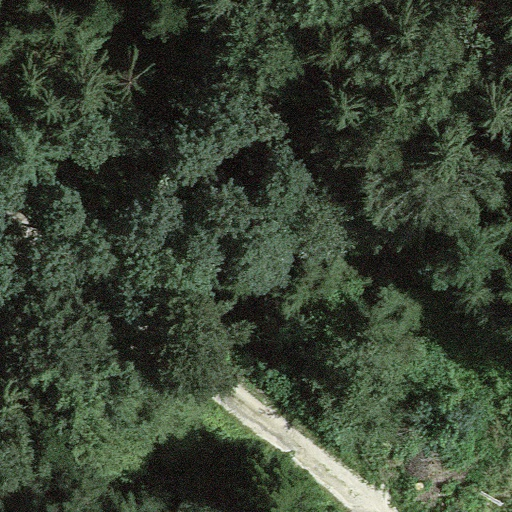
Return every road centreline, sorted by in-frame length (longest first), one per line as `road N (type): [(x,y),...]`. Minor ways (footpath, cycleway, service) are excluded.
road 1 (track): [(240,0),(377,206),(496,419),(499,453),(479,511)]
road 2 (track): [(359,511),(0,219)]
